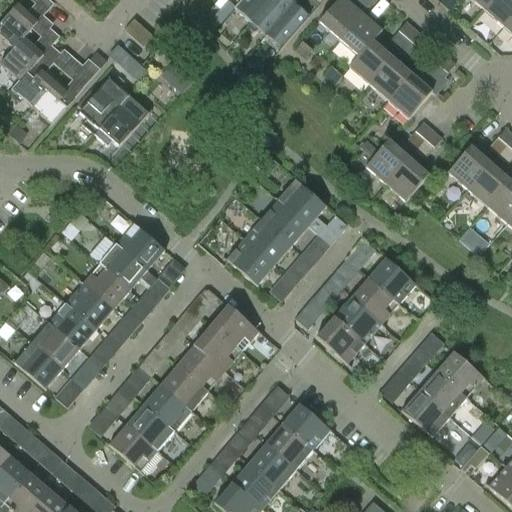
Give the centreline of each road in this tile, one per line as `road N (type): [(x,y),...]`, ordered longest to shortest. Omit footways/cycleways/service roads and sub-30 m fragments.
road 1 (residential): [(480,511),(295,348)]
road 2 (residential): [(208,271),(88,171),(13,169)]
road 3 (residential): [(61,439),(208,271)]
road 4 (residential): [(295,348),(157,511)]
road 5 (residential): [(273,328),(368,222)]
road 6 (residential): [(497,87),(398,0)]
